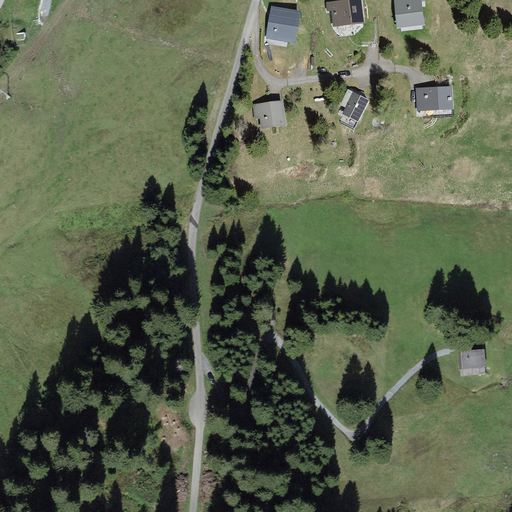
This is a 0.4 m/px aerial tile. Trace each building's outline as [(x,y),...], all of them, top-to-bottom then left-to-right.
[(362,0),(337,0),(326,1),(328,11),(332,10),(334,26),(365,23),(362,0)] [(394,0),(398,27),(426,24),(423,1),(426,1),(425,0),(394,0)] [(302,10),(272,5),(267,38),(296,42),(302,10)] [(452,84),(416,87),(418,111),(454,108),(452,84)] [(370,99),(348,88),(341,104),(347,107),(344,113),(359,121),(370,99)] [(285,100),(252,104),(254,119),(261,118),(262,127),(288,124),(285,100)] [(484,349),(460,350),(462,375),(486,374),(484,349)]
